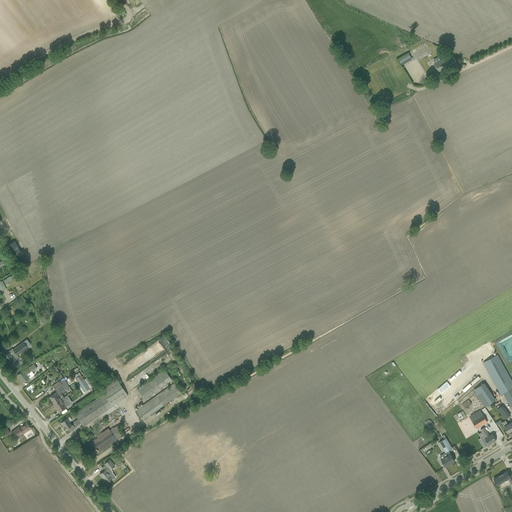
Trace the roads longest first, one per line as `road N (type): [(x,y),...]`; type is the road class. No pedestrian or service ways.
road 1 (tertiary): [(109,511),(0,374)]
road 2 (track): [(0,85),(59,43),(122,16),(110,0)]
